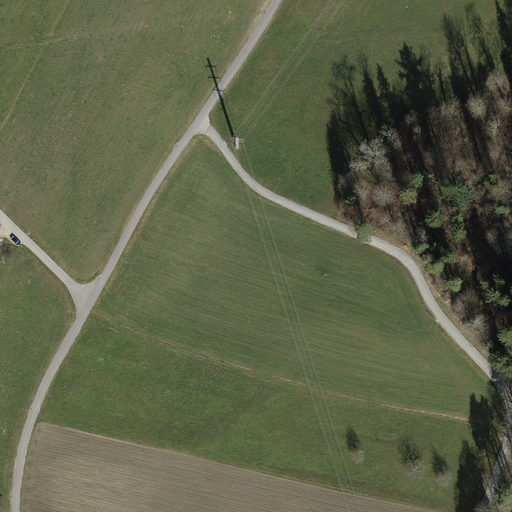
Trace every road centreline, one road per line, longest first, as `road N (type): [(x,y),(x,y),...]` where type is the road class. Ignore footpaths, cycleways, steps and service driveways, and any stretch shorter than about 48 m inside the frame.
road 1 (track): [(16,511),(40,392),(162,175),(280,0)]
road 2 (track): [(487,511),(511,432),(511,403),(499,378),(438,313),(400,254),(272,198),(246,179),(199,120)]
road 3 (track): [(88,303),(0,213)]
